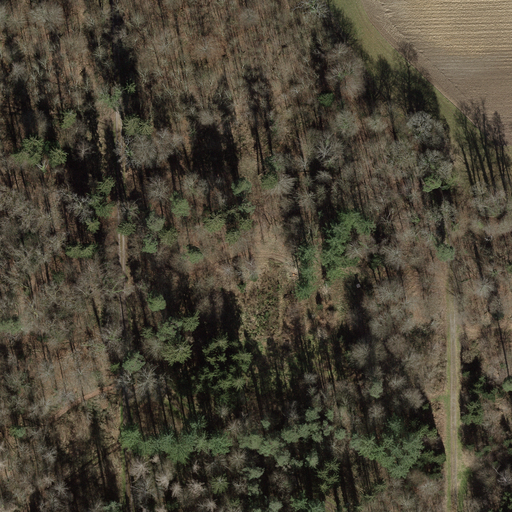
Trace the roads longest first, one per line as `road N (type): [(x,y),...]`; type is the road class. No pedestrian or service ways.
road 1 (track): [(453,511),(450,261),(435,194),(325,0)]
road 2 (track): [(115,0),(131,511)]
road 3 (track): [(339,511),(211,431),(164,392),(122,335)]
